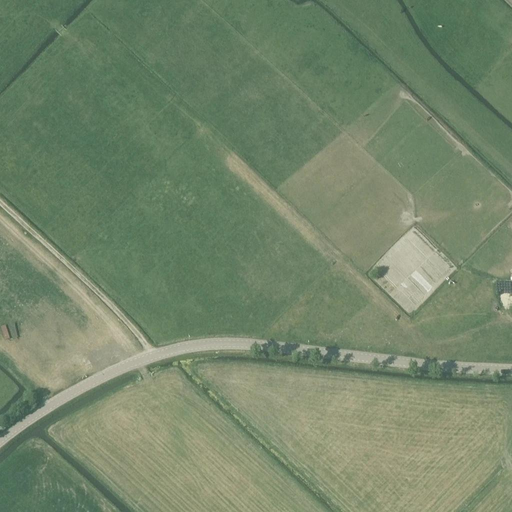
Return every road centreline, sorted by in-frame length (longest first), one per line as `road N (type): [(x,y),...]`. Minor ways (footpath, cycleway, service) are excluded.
road 1 (tertiary): [(0,440),(112,372),(211,344),(511,370)]
road 2 (track): [(152,356),(0,204)]
